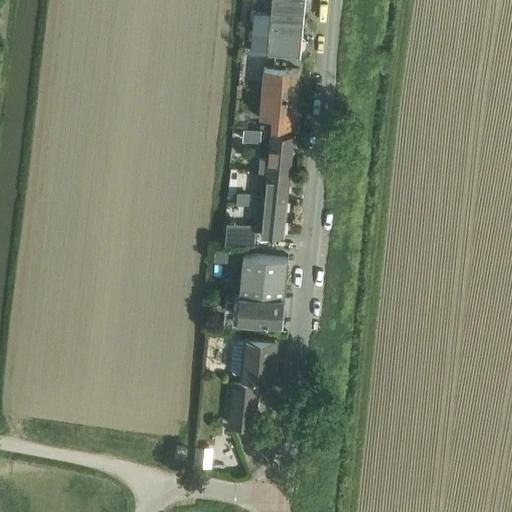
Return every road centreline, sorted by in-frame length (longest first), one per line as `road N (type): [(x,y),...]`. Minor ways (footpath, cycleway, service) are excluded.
road 1 (track): [(351,511),(407,0)]
road 2 (unclassified): [(284,496),(332,0)]
road 3 (unclassified): [(147,511),(159,496),(187,486),(284,496)]
